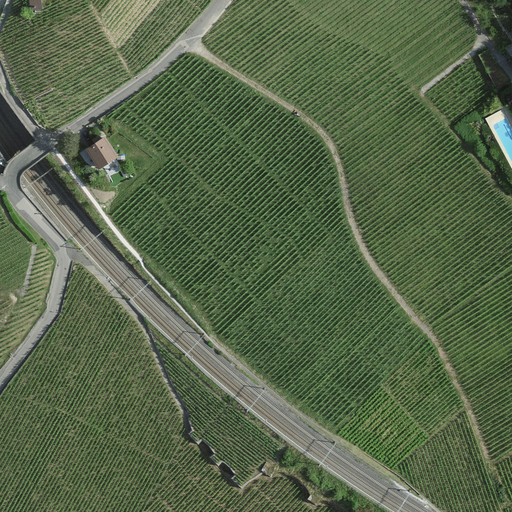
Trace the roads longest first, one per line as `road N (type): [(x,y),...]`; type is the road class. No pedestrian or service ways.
road 1 (track): [(185,40),(309,119),(329,141),(360,240),(411,313)]
road 2 (track): [(221,0),(152,72),(49,141)]
road 3 (track): [(63,248),(56,306),(0,387)]
